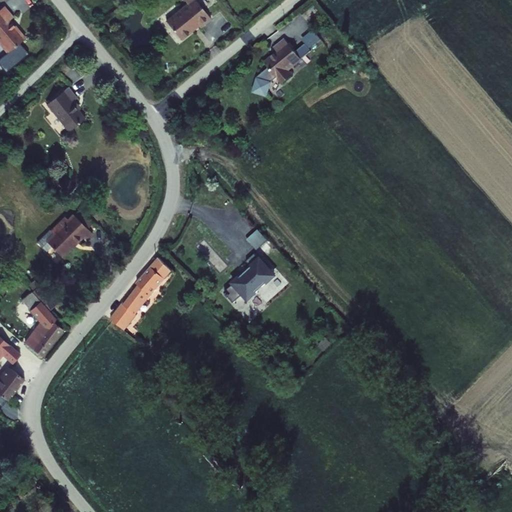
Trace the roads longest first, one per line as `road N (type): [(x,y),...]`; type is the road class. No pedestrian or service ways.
road 1 (residential): [(152,115),(172,162),(164,218),(140,260),(51,368),(35,402),(39,443),(88,511)]
road 2 (unclassified): [(293,0),(152,115)]
road 3 (residential): [(55,0),(152,115)]
road 4 (unknown): [(95,48),(0,134)]
